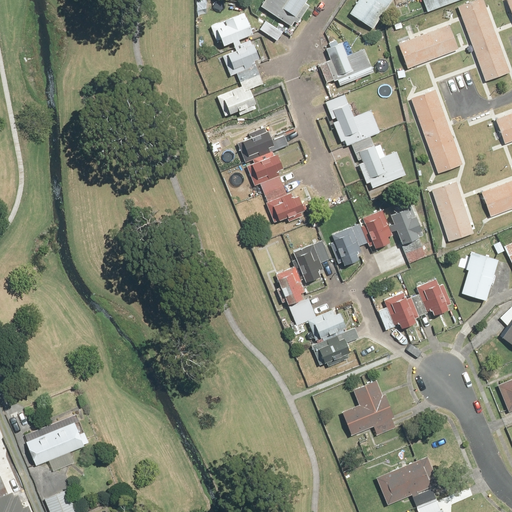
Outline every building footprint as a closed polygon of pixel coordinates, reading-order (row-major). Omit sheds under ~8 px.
[(263,0),(260,6),(291,25),(294,20),(298,22),(309,5),(305,3),(306,0),(263,0)] [(385,0),(357,0),(349,13),(373,28),(391,3),(385,0)] [(423,0),(427,11),(457,0),(423,0)] [(482,0),(471,0),(456,6),(485,81),(510,72),(482,0)] [(243,13),(210,26),(219,48),(252,34),(243,13)] [(282,32),(265,20),(259,29),(276,41),(282,32)] [(397,43),(407,68),(458,49),(448,24),(397,43)] [(235,51),(222,56),(230,76),(256,65),(254,60),(258,58),(250,40),(233,46),(235,51)] [(336,80),(339,86),(373,72),(364,49),(347,56),(342,43),(327,49),(331,60),(317,66),(324,85),(336,80)] [(247,84),(216,96),(224,116),(237,111),(239,116),(257,109),(247,84)] [(435,89),(410,98),(437,173),(462,164),(435,89)] [(347,103),(332,110),(336,121),(332,123),(340,142),(344,140),(346,146),(379,132),(370,109),(353,117),(347,103)] [(511,112),(495,119),(504,143),(511,140),(511,112)] [(246,135),(240,123),(231,127),(237,139),(246,135)] [(237,142),(244,162),(253,159),(272,151),(287,145),(283,135),(271,140),(266,127),(248,133),(249,137),(237,142)] [(362,162),(358,164),(365,184),(369,182),(372,188),(405,175),(396,151),(378,158),(373,145),(357,151),(362,162)] [(254,163),(246,165),(254,186),(279,176),(277,170),(282,168),(276,154),(274,155),(272,151),(253,159),(254,163)] [(511,180),(481,192),(490,216),(511,207),(511,180)] [(456,182),(431,190),(447,242),(473,234),(456,182)] [(290,193),(265,203),(275,226),(307,214),(303,202),(300,203),(297,195),(292,198),(290,193)] [(410,202),(388,210),(402,244),(423,235),(410,202)] [(387,237),(391,235),(381,209),(361,217),(364,224),(361,226),(370,250),(389,242),(387,237)] [(334,241),(329,243),(336,261),(341,260),(343,266),(358,260),(356,254),(361,252),(351,226),(331,234),(334,241)] [(312,244),(292,251),(295,259),(291,260),(296,274),(301,273),(304,282),(319,276),(317,271),(322,269),(312,244)] [(486,300),(496,260),(469,253),(464,269),(467,270),(461,293),(486,300)] [(293,267),(275,274),(280,287),(275,289),(282,306),(301,298),(299,293),(305,291),(301,280),(299,281),(293,267)] [(436,280),(416,287),(427,313),(431,311),(433,316),(448,310),(446,305),(450,303),(443,284),(438,286),(436,280)] [(414,318),(419,316),(411,297),(406,299),(402,291),(383,299),(393,325),(398,323),(401,328),(415,322),(414,318)] [(331,310),(307,320),(315,340),(345,328),(339,313),(333,315),(331,310)] [(511,345),(511,321),(501,338),(511,345)] [(354,327),(311,345),(318,364),(349,352),(345,343),(359,337),(354,327)] [(511,378),(497,384),(508,411),(511,409),(511,378)] [(358,405),(341,411),(350,435),(373,427),(376,436),(395,428),(392,420),(394,419),(384,395),(382,396),(376,381),(352,390),(358,405)] [(26,441),(36,465),(83,446),(74,422),(26,441)] [(426,456),(375,477),(386,504),(411,494),(416,507),(437,499),(432,488),(418,493),(417,492),(437,484),(426,456)] [(68,489),(45,499),(50,511),(71,511),(76,510),(68,489)] [(442,511),(441,508),(439,509),(436,501),(417,509),(417,511),(442,511)]
